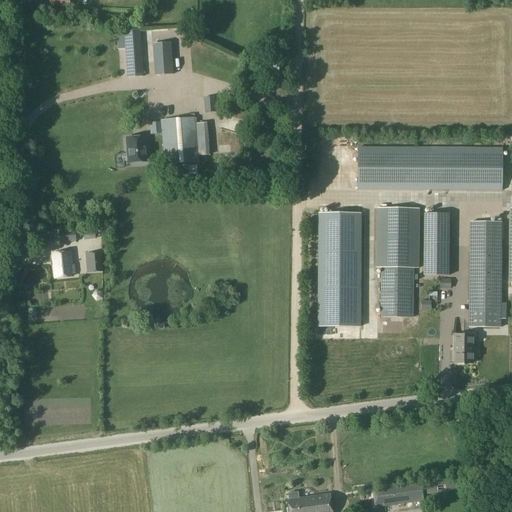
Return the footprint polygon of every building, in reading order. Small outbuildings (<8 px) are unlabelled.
[(143,76),(139,29),(131,29),(124,30),(125,36),(117,37),(118,49),(125,48),(127,77),(143,76)] [(171,43),(152,44),(154,76),(173,75),(171,43)] [(282,57),(274,52),(266,64),(278,71),(283,64),(279,61),(282,57)] [(260,64),(253,59),(250,63),(256,69),(260,64)] [(215,97),(205,98),(206,113),(216,112),(215,97)] [(164,122),(149,123),(150,135),(165,134),(166,163),(194,162),(194,157),(205,156),(203,126),(192,126),(191,118),(164,120),(164,122)] [(128,161),(148,160),(146,134),(127,136),(128,161)] [(502,149),(359,148),(358,189),(503,191),(502,149)] [(418,266),(418,212),(378,210),(378,265),(382,265),(382,315),(411,315),(413,266),(418,266)] [(317,217),(316,325),(358,326),(359,217),(359,214),(317,214),(317,217)] [(449,214),(424,214),(423,276),(448,276),(449,214)] [(471,221),(469,327),(501,327),(501,319),(505,319),(505,303),(501,303),(503,222),(471,221)] [(61,242),(76,241),(75,232),(60,233),(61,242)] [(53,244),(53,234),(45,234),(45,244),(53,244)] [(88,273),(102,271),(100,252),(86,253),(88,273)] [(71,266),(70,253),(52,255),(55,278),(72,276),(72,273),(73,273),(73,266),(71,266)] [(451,279),(440,279),(440,289),(451,289),(451,279)] [(35,309),(27,309),(28,320),(36,320),(35,309)] [(472,364),(473,336),(455,336),(454,363),(472,364)] [(416,362),(431,362),(431,351),(416,350),(416,362)] [(461,475),(372,488),(375,508),(424,502),(424,495),(463,490),(461,475)] [(289,500),(288,500),(289,511),(310,511),(310,506),(311,506),(310,497),(300,499),(299,499),(298,493),(288,494),(289,500)] [(311,506),(310,506),(310,511),(331,511),(330,495),(313,497),(310,497),(311,506)]
